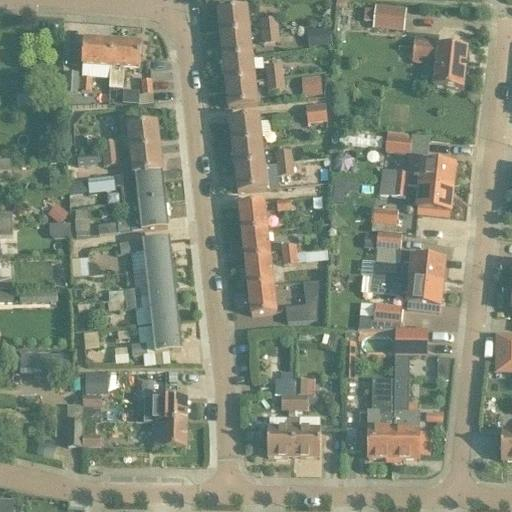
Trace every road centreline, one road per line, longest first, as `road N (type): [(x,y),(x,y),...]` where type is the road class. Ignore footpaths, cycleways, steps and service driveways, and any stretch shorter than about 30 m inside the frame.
road 1 (residential): [(230,494),(186,44),(165,12)]
road 2 (residential): [(455,497),(501,21)]
road 3 (residential): [(0,477),(81,492),(230,494)]
road 4 (residential): [(230,494),(455,497)]
road 5 (residential): [(165,12),(10,0)]
